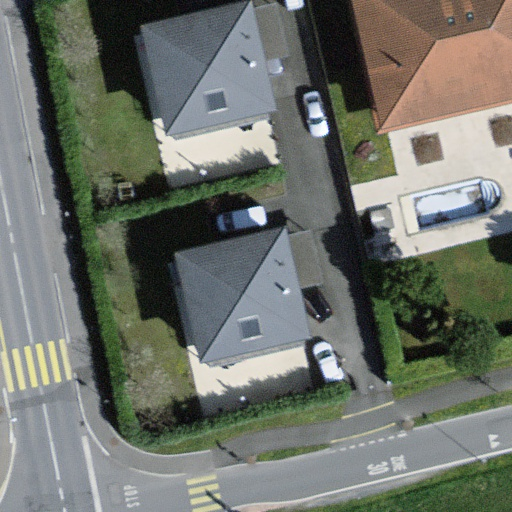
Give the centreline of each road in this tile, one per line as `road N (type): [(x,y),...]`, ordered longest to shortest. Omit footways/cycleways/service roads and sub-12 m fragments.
road 1 (residential): [(511,425),(161,511)]
road 2 (residential): [(66,511),(0,179)]
